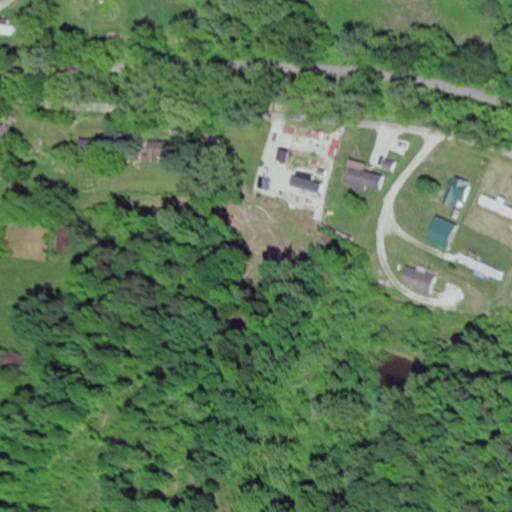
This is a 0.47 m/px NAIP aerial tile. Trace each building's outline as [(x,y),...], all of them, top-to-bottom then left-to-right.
[(144,163),(171,163),(171,144),(144,144),(144,163)] [(343,185),(381,196),(387,179),(349,168),(343,185)] [(322,185),(314,185),(314,177),(295,177),(295,189),(309,189),(309,198),(322,198),(322,185)] [(457,227),(436,218),(426,244),(447,253),(457,227)] [(53,256),(70,256),(70,230),(53,230),(53,256)] [(435,280),(407,269),(400,286),(428,297),(435,280)]
